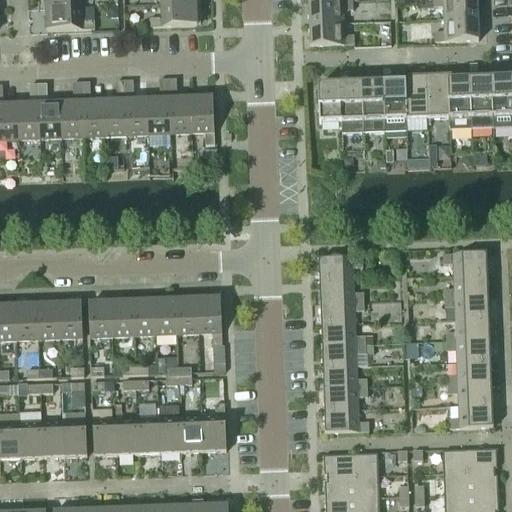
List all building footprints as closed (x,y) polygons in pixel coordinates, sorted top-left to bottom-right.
[(80,10),(79,0),(44,0),(45,12),(80,10)] [(477,22),(476,0),(432,2),(432,11),(442,11),(443,23),(477,22)] [(342,27),(342,14),(352,14),(352,5),(308,7),(309,28),(342,27)] [(196,29),(195,6),(159,7),(160,22),(148,22),(149,31),(196,29)] [(81,24),(80,10),(45,12),(46,35),(94,33),(93,24),(81,24)] [(477,44),(477,22),(443,23),(443,36),(433,36),(434,46),(477,44)] [(343,39),(342,27),(309,28),(310,51),(353,49),(353,39),(343,39)] [(511,130),(511,88),(511,77),(503,77),(503,82),(490,83),(492,132),(511,130)] [(492,132),(490,83),(477,83),(477,78),(468,79),(470,133),(492,132)] [(470,133),(468,79),(447,80),(448,122),(449,133),(470,133)] [(427,128),(425,80),(404,81),(405,123),(424,122),(424,128),(427,128)] [(448,122),(447,80),(425,80),(427,128),(430,128),(430,122),(448,122)] [(405,123),(404,81),(382,82),(384,130),(387,130),(386,124),(405,123)] [(384,136),(384,130),(382,82),(374,82),(374,87),(361,88),(362,136),(384,136)] [(168,96),(167,83),(158,84),(159,96),(168,96)] [(176,96),(175,83),(167,83),(168,96),(176,96)] [(362,136),(361,88),(347,88),(347,83),(338,84),(341,131),(341,137),(362,136)] [(341,131),(338,84),(331,84),(331,89),(317,89),(318,126),(338,126),(338,131),(341,131)] [(125,98),(124,85),(115,85),(115,98),(125,98)] [(133,97),(132,85),(124,85),(125,98),(133,97)] [(81,99),(81,86),(72,87),(72,100),(81,99)] [(89,99),(89,86),(81,86),(81,99),(89,99)] [(38,101),(38,88),(29,88),(29,101),(38,101)] [(46,100),(46,88),(38,88),(38,101),(46,100)] [(214,149),(212,101),(190,102),(191,137),(204,137),(205,149),(214,149)] [(191,137),(190,102),(168,103),(169,138),(191,137)] [(169,138),(168,103),(146,104),(148,139),(169,138)] [(126,140),(125,104),(103,105),(105,141),(126,140)] [(148,139),(146,104),(125,104),(126,140),(148,139)] [(105,141),(103,105),(82,106),(83,141),(105,141)] [(83,141),(82,106),(60,107),(62,142),(83,141)] [(62,142),(60,107),(39,108),(40,143),(62,142)] [(40,143),(39,108),(17,109),(18,144),(40,143)] [(0,144),(18,144),(17,109),(0,109),(0,144)] [(486,279),(485,257),(442,258),(442,268),(452,268),(453,281),(486,279)] [(352,284),(352,272),(362,272),(361,261),(318,263),(318,286),(352,284)] [(487,301),(486,279),(453,281),(453,293),(443,293),(443,302),(487,301)] [(363,306),(363,296),(352,297),(352,284),(318,286),(319,307),(363,306)] [(488,322),(487,301),(443,302),(444,312),(454,311),(454,324),(488,322)] [(221,349),(219,302),(196,303),(197,338),(212,337),(212,350),(221,349)] [(197,338),(196,303),(174,304),(176,339),(197,338)] [(154,339),(153,304),(131,305),(133,340),(154,339)] [(176,339),(174,304),(153,304),(154,339),(176,339)] [(133,340),(131,305),(110,306),(111,341),(133,340)] [(111,341),(110,306),(88,307),(89,342),(111,341)] [(354,328),(353,315),(363,315),(363,306),(319,307),(320,329),(354,328)] [(82,342),(80,307),(58,308),(59,343),(82,342)] [(59,343),(58,308),(36,309),(37,344),(59,343)] [(37,344),(36,309),(15,310),(16,345),(37,344)] [(0,345),(16,345),(15,310),(0,310),(0,345)] [(489,344),(488,322),(454,324),(455,336),(445,337),(445,346),(489,344)] [(365,349),(364,340),(354,340),(354,328),(320,329),(321,351),(365,349)] [(490,366),(489,344),(445,346),(445,355),(455,354),(456,367),(490,366)] [(355,371),(355,358),(365,358),(365,349),(321,351),(322,372),(355,371)] [(490,387),(490,366),(456,367),(456,379),(446,380),(447,389),(490,387)] [(135,379),(134,370),(122,371),(122,379),(135,379)] [(147,378),(147,370),(134,370),(135,379),(147,378)] [(103,380),(103,371),(90,372),(90,381),(103,380)] [(190,380),(190,371),(178,372),(178,380),(190,380)] [(366,392),(366,383),(356,383),(355,371),(322,372),(322,394),(366,392)] [(83,381),(83,372),(70,372),(70,381),(83,381)] [(178,380),(178,372),(165,372),(165,381),(178,380)] [(51,382),(51,373),(38,374),(39,382),(51,382)] [(39,382),(38,374),(26,374),(26,383),(39,382)] [(0,383),(8,384),(8,375),(0,375),(0,383)] [(178,389),(178,380),(165,381),(166,389),(178,389)] [(191,388),(191,383),(190,380),(178,380),(178,389),(191,388)] [(148,393),(147,384),(135,385),(135,394),(148,393)] [(135,394),(135,385),(122,385),(123,394),(135,394)] [(103,395),(103,386),(90,387),(91,395),(103,395)] [(84,396),(83,387),(71,387),(71,396),(84,396)] [(491,409),(490,387),(447,389),(447,398),(457,398),(458,410),(491,409)] [(39,397),(39,388),(26,389),(27,398),(39,397)] [(52,397),(52,388),(39,388),(39,397),(52,397)] [(0,398),(9,398),(8,390),(0,389),(0,398)] [(357,414),(357,401),(367,401),(366,392),(322,394),(323,415),(357,414)] [(225,455),(223,408),(214,408),(215,421),(199,421),(201,456),(225,455)] [(492,431),(491,409),(458,410),(458,423),(448,423),(448,433),(492,431)] [(368,436),(367,426),(357,426),(357,414),(323,415),(324,438),(368,436)] [(201,456),(199,421),(178,422),(179,457),(201,456)] [(179,457),(178,422),(156,423),(157,458),(179,457)] [(157,458),(156,423),(135,424),(136,459),(157,458)] [(114,459),(113,424),(92,425),(93,460),(114,459)] [(136,459),(135,424),(113,424),(114,459),(136,459)] [(86,460),(85,425),(62,426),(63,461),(86,460)] [(63,461),(62,426),(40,427),(41,462),(63,461)] [(41,462),(40,427),(18,428),(20,463),(41,462)] [(0,463),(20,463),(18,428),(0,428),(0,463)] [(493,476),(493,455),(496,454),(496,453),(441,455),(442,478),(493,476)] [(422,465),(421,454),(412,454),(412,465),(422,465)] [(406,465),(406,455),(397,455),(397,466),(406,465)] [(377,479),(377,458),(321,460),(321,461),(325,461),(326,481),(377,479)] [(494,497),(493,476),(442,478),(443,499),(494,497)] [(378,501),(377,479),(326,481),(327,503),(378,501)] [(408,501),(407,490),(398,491),(398,501),(408,501)] [(423,500),(423,490),(413,490),(414,500),(423,500)] [(494,511),(494,497),(443,499),(443,511),(494,511)] [(423,510),(423,500),(414,500),(414,511),(423,510)] [(378,511),(378,501),(327,503),(326,511),(378,511)] [(408,511),(408,501),(398,501),(399,511),(408,511)]
